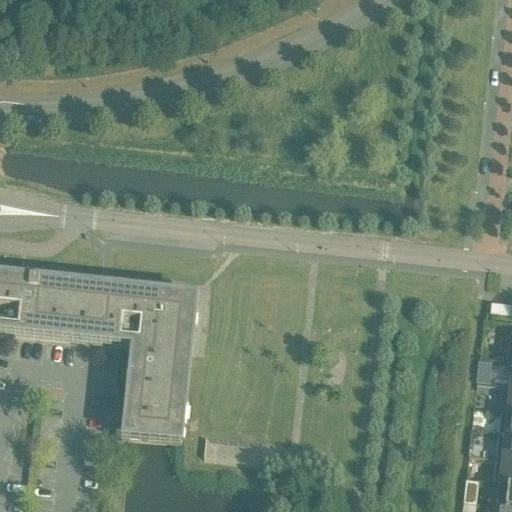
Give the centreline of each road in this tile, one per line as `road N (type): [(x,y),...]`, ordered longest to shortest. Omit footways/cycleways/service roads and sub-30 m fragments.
road 1 (residential): [(489,267),(0,213)]
road 2 (residential): [(489,267),(511,49)]
